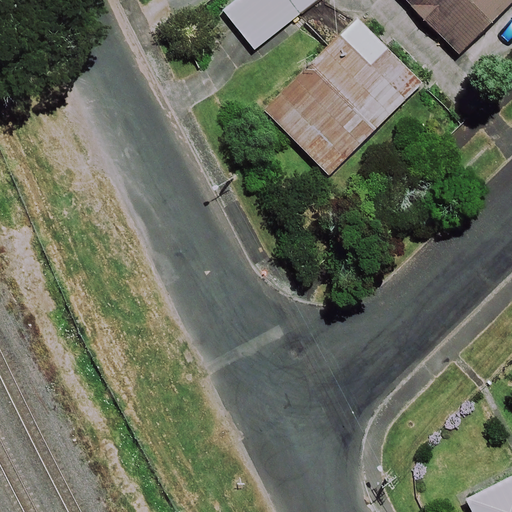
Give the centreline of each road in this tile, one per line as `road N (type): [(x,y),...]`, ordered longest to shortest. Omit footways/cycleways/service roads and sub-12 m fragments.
road 1 (residential): [(284,420),(178,225),(80,0)]
road 2 (residential): [(511,199),(284,420)]
